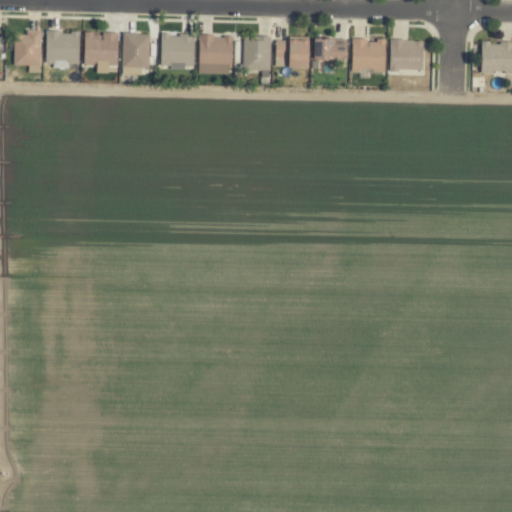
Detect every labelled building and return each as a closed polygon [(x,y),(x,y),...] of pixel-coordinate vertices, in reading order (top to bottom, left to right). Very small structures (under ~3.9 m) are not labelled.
[(39,29),(24,28),(24,33),(12,33),(12,64),(26,64),(26,71),(38,71),(39,29)] [(44,65),(67,65),(67,62),(77,62),(77,30),(44,30),(44,65)] [(116,32),(82,31),(81,63),(94,63),(94,71),(106,71),(106,64),(115,64),(116,32)] [(148,32),(120,31),(120,72),(140,73),(140,66),(147,66),(148,32)] [(193,33),(159,32),(158,66),(183,66),(183,64),(192,64),(193,33)] [(197,34),(196,72),(229,73),(230,35),(197,34)] [(242,35),(241,69),(268,69),(269,35),(242,35)] [(345,36),(312,36),(312,58),(345,57),(345,36)] [(273,65),(307,66),(308,38),(286,37),(286,39),(273,39),(273,65)] [(384,38),(350,38),(349,70),(383,70),(384,38)] [(422,38),(388,38),(387,69),(421,69),(422,38)] [(511,41),(480,41),(479,72),(511,72),(511,41)]
